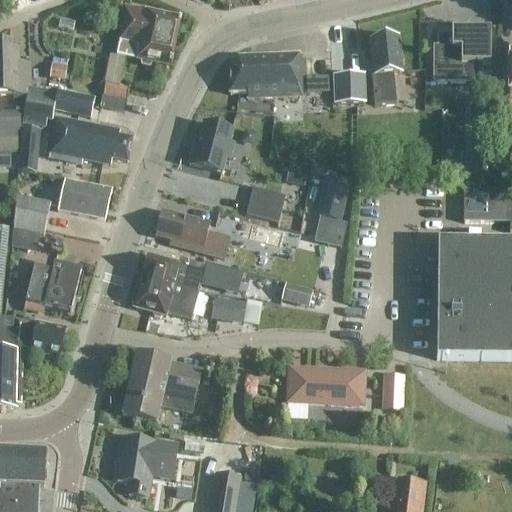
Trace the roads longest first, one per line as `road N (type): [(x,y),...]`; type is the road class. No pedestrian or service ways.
road 1 (unclassified): [(91,339),(210,351),(374,343),(380,197)]
road 2 (secondary): [(214,47),(188,83),(128,221),(91,339)]
road 3 (secondary): [(391,0),(214,47)]
